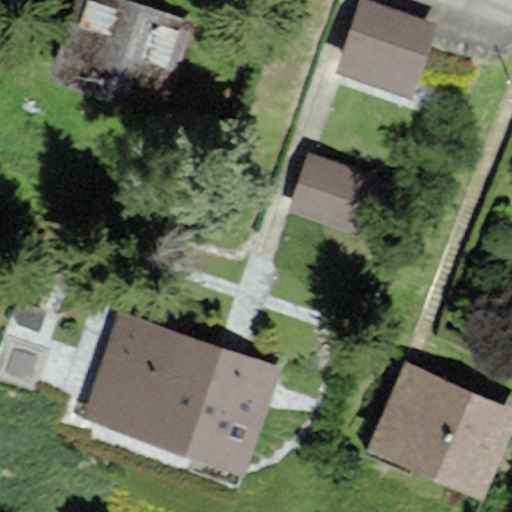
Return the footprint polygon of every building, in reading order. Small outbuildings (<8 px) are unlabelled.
[(128,0),(89,0),(58,89),(166,128),(202,26),(128,0)] [(435,38),(364,11),(341,71),(412,98),(435,38)] [(377,185),(310,162),(293,212),(360,235),(377,185)] [(280,374),(178,338),(124,318),(116,341),(87,419),(243,475),(280,374)] [(511,432),(511,415),(408,370),(373,449),(483,498),(511,432)]
